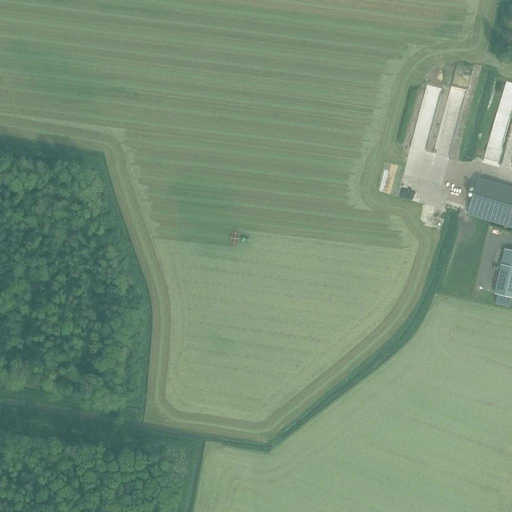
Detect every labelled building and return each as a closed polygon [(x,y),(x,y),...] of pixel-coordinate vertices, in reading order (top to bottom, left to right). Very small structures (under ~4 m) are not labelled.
[(511,111),(502,108),(492,134),(504,138),(511,116),(511,111)] [(511,188),(477,178),(467,212),(511,225),(511,188)] [(445,201),(444,206),(459,210),(461,205),(445,201)] [(511,249),(505,248),(502,264),(511,266),(511,249)] [(511,296),(511,266),(502,264),(495,293),(511,296)]
